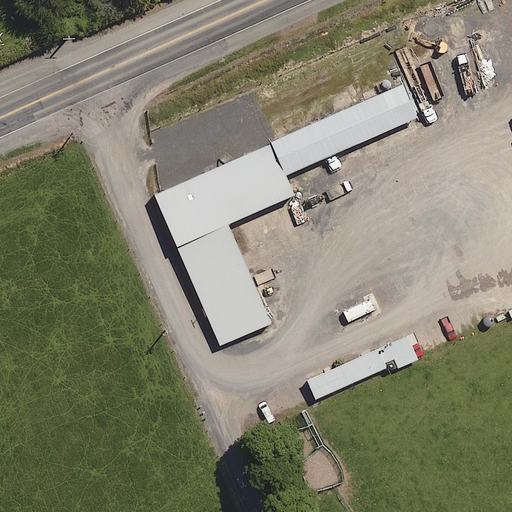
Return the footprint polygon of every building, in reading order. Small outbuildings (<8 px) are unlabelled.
[(354,106),(327,117),(306,127),(279,138),(280,141),(154,195),(219,345),(270,323),(227,224),(293,195),(284,175),(416,118),(402,85),(354,106)] [(327,117),(354,106),(347,90),(320,101),(327,117)] [(279,138),(306,127),(295,101),(281,107),(285,118),(273,124),(279,138)] [(340,310),(347,324),(377,310),(370,296),(340,310)] [(307,380),(316,399),(395,364),(397,369),(417,360),(407,337),(307,380)]
